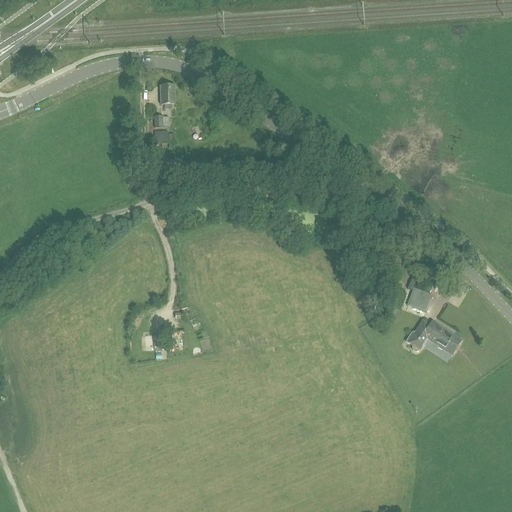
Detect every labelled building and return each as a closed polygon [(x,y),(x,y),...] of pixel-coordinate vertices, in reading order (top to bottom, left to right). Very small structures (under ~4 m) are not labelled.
[(160,86),(160,87),(160,105),(176,105),(175,85),(160,86)] [(185,98),(192,95),(187,85),(181,88),(185,98)] [(163,116),(154,117),(154,129),(163,129),(163,127),(169,127),(168,117),(163,118),(163,116)] [(161,145),(161,144),(168,144),(168,132),(154,133),(155,145),(161,145)] [(432,295),(414,288),(407,305),(426,313),(432,295)] [(461,341),(452,335),(432,322),(430,326),(422,321),(415,332),(412,333),(406,342),(412,347),(412,349),(413,351),(415,353),(418,352),(419,351),(422,348),(424,347),(428,341),(452,356),(461,341)] [(164,336),(152,336),(153,349),(165,348),(164,336)]
